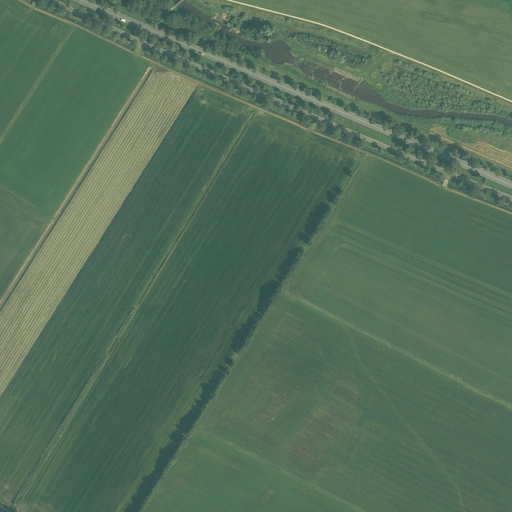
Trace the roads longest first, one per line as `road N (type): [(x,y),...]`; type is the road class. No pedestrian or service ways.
road 1 (unclassified): [(511,199),(50,0)]
road 2 (primary): [(511,185),(80,0)]
